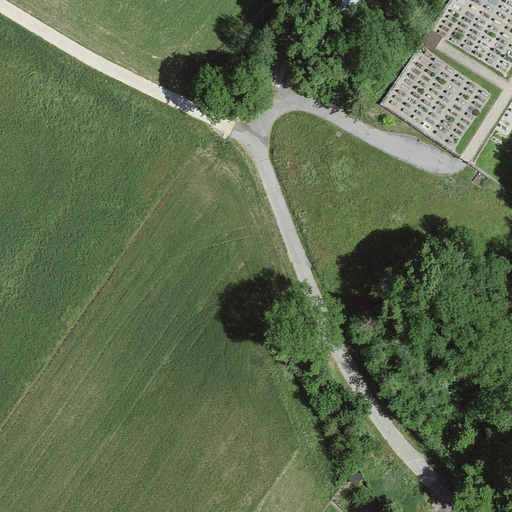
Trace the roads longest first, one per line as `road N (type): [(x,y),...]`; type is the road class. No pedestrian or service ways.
road 1 (residential): [(459,511),(385,422),(341,344),(261,137)]
road 2 (track): [(261,137),(0,1)]
road 3 (unclassified): [(426,158),(312,101),(286,99),(266,111),(261,137)]
